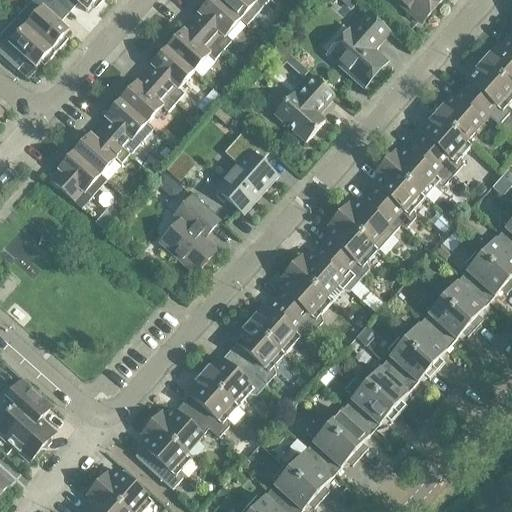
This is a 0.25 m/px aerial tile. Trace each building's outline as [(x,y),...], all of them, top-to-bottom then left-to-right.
[(34,0),(17,20),(56,55),(66,44),(62,41),(69,33),(60,25),(69,15),(52,0),(34,0)] [(52,0),(69,15),(78,5),(87,13),(93,6),(97,9),(105,0),(52,0)] [(241,21),(217,0),(211,0),(198,15),(210,26),(203,34),(223,53),(231,45),(225,39),(241,21)] [(263,9),(270,1),(269,0),(217,0),(241,21),(247,27),(263,9)] [(394,0),(421,24),(443,0),(394,0)] [(372,52),(388,34),(368,16),(352,33),(350,32),(328,57),(364,89),(386,64),(372,52)] [(17,20),(0,38),(0,57),(17,73),(27,62),(36,70),(42,63),(46,66),(56,55),(17,20)] [(183,31),(167,49),(194,73),(210,56),(183,31)] [(511,44),(509,41),(502,50),(499,47),(483,65),(511,91),(511,44)] [(194,73),(167,49),(151,67),(178,91),(194,73)] [(511,102),(511,91),(483,65),(467,83),(470,85),(462,94),(499,127),(509,115),(507,109),(511,102)] [(317,117),(335,97),(314,78),(296,98),(294,95),(274,116),(277,119),(277,123),(283,129),(288,128),(306,144),(325,123),(317,117)] [(136,84),(120,101),(147,125),(163,108),(169,113),(177,105),(156,86),(149,95),(136,84)] [(499,127),(462,94),(455,102),(452,99),(436,117),(471,149),(472,148),(466,143),(489,118),(498,127),(499,127)] [(120,101),(104,119),(108,123),(117,130),(109,138),(130,157),(153,131),(147,125),(120,101)] [(471,149),(436,117),(420,135),(423,137),(416,146),(452,179),(462,168),(460,161),(471,149)] [(236,164),(213,189),(244,217),(277,179),(261,164),(271,154),(246,131),(225,155),(236,164)] [(90,136),(74,154),(106,183),(107,183),(101,177),(117,160),(122,165),(130,157),(109,138),(102,147),(90,136)] [(452,179),(416,146),(408,154),(405,151),(398,160),(393,156),(385,165),(424,201),(436,188),(443,190),(452,179)] [(74,154),(58,171),(67,180),(59,188),(83,209),(106,183),(74,154)] [(424,201),(385,165),(376,175),(381,179),(373,187),(376,190),(369,198),(406,231),(415,220),(413,213),(424,201)] [(206,233),(217,221),(192,198),(175,217),(181,222),(160,246),(179,263),(182,259),(197,273),(194,276),(195,277),(218,251),(206,240),(206,233)] [(406,231),(369,198),(362,206),(359,203),(351,212),(347,208),(338,217),(378,253),(401,227),(405,231),(406,231)] [(511,213),(503,224),(507,228),(500,236),(511,247),(511,213)] [(378,253),(338,217),(330,227),(334,231),(327,239),(330,242),(322,250),(359,283),(369,272),(367,265),(378,253)] [(511,247),(500,236),(492,245),(487,241),(476,254),(511,286),(511,247)] [(359,283),(322,250),(315,258),(312,256),(305,264),(300,260),(292,269),(331,305),(332,304),(326,300),(337,288),(343,293),(349,294),(359,283)] [(461,279),(489,304),(501,292),(506,297),(511,290),(511,286),(476,254),(464,267),(469,271),(461,279)] [(331,305),(292,269),(283,279),(288,283),(280,291),(283,294),(276,302),(312,335),(322,324),(320,317),(331,305)] [(489,305),(489,304),(461,279),(453,288),(449,284),(437,297),(476,331),(484,322),(478,317),(489,305)] [(476,331),(437,297),(426,310),(430,314),(423,322),(451,348),(462,335),(467,340),(476,331)] [(312,335),(276,302),(269,310),(266,308),(250,326),(279,352),(302,327),(312,335)] [(451,348),(423,322),(415,331),(410,327),(399,340),(437,374),(445,365),(440,360),(451,348)] [(279,352),(250,326),(234,343),(237,346),(229,354),(266,387),(266,386),(257,378),(279,352)] [(437,374),(399,340),(387,352),(392,356),(384,365),(412,390),(424,378),(429,383),(437,374)] [(266,387),(229,354),(222,362),(219,360),(203,378),(238,409),(249,397),(256,398),(266,387)] [(412,390),(384,365),(376,374),(368,366),(357,379),(399,417),(407,408),(401,403),(412,390)] [(238,409),(203,378),(187,395),(190,398),(183,406),(219,439),(229,428),(227,422),(238,409)] [(399,417),(357,379),(345,392),(353,399),(346,408),(374,433),(385,421),(391,426),(399,417)] [(44,448),(55,436),(40,422),(51,410),(21,383),(7,399),(16,407),(10,413),(7,411),(5,414),(7,416),(0,424),(0,438),(29,464),(40,452),(40,448),(44,448)] [(219,439),(183,406),(175,415),(172,412),(165,420),(160,416),(152,426),(191,461),(192,461),(186,456),(209,431),(219,440),(219,439)] [(374,433),(346,408),(338,417),(330,409),(318,422),(360,460),(368,451),(363,446),(374,433)] [(360,460),(318,422),(307,435),(315,442),(307,451),(336,476),(347,464),(352,469),(360,460)] [(191,461),(152,426),(143,435),(148,439),(140,448),(143,451),(135,459),(172,492),(182,480),(180,474),(191,461)] [(336,476),(307,451),(299,460),(295,456),(284,468),(322,503),(330,494),(324,489),(336,476)] [(322,503),(284,468),(272,481),(277,485),(269,494),(289,511),(303,511),(308,507),(314,511),(322,503)] [(106,477),(97,487),(125,511),(145,511),(153,504),(118,473),(110,481),(106,477)] [(0,496),(9,487),(0,478),(0,496)] [(125,511),(97,487),(88,496),(93,500),(86,508),(88,511),(87,511),(125,511)] [(218,507),(228,495),(222,490),(212,501),(218,507)] [(289,511),(269,494),(261,502),(257,498),(245,511),(246,511),(289,511)]
